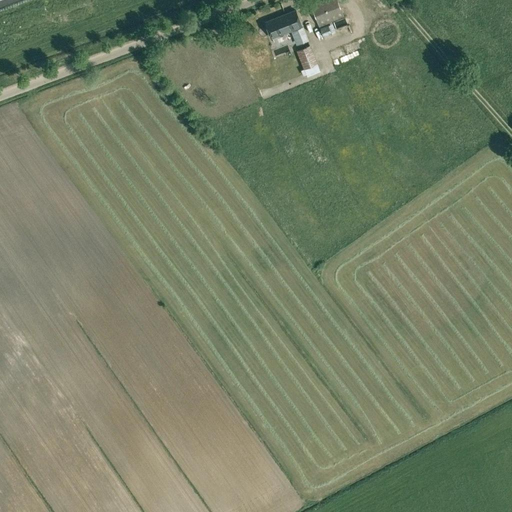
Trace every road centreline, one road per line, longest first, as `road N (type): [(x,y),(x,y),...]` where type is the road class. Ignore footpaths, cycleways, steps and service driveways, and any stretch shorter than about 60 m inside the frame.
road 1 (unclassified): [(0,96),(258,0)]
road 2 (track): [(398,0),(511,132)]
